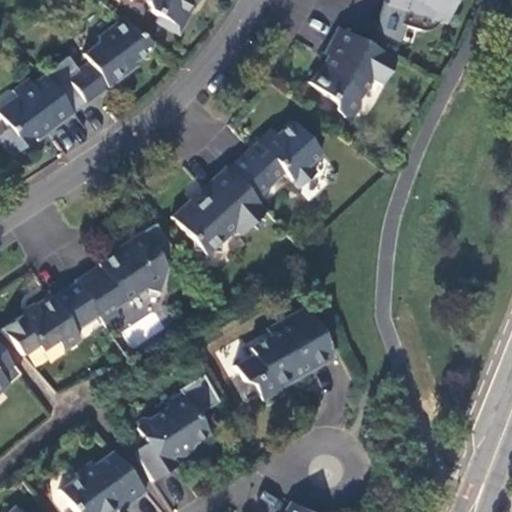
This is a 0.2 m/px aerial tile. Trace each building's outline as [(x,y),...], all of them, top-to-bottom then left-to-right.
[(144,0),(149,2),(148,4),(150,13),(160,19),(157,25),(175,34),(183,32),(191,17),(186,14),(193,0),(144,0)] [(390,0),(388,6),(406,12),(402,26),(424,33),(426,33),(427,33),(430,33),(434,31),(436,30),(438,28),(440,25),(441,23),(447,25),(454,3),(460,5),(461,0),(390,0)] [(153,46),(123,21),(100,38),(99,45),(84,56),(90,64),(68,80),(88,107),(129,75),(126,71),(152,53),(153,46)] [(397,62),(340,30),(325,57),(332,61),(325,73),(319,75),(310,85),(335,105),(336,113),(345,121),(353,120),(361,110),(360,101),(363,98),(371,82),(382,88),(397,62)] [(39,143),(74,116),(45,78),(33,87),(29,81),(14,93),(18,98),(0,111),(0,117),(10,131),(0,138),(0,141),(13,158),(25,149),(24,147),(35,139),(39,143)] [(250,153),(229,172),(256,202),(285,176),(299,191),(316,176),(310,168),(322,157),(293,124),(277,138),(272,133),(258,146),(265,153),(258,161),(250,153)] [(238,235),(265,211),(256,202),(229,172),(226,168),(198,194),(202,198),(194,205),(189,199),(170,216),(192,241),(192,250),(218,252),(219,242),(233,229),(238,235)] [(96,270),(75,283),(76,285),(98,318),(106,331),(107,330),(101,322),(115,313),(117,301),(127,304),(133,299),(135,292),(137,290),(161,295),(167,271),(143,235),(122,248),(125,253),(117,259),(115,256),(98,267),(99,268),(96,270)] [(23,317),(0,332),(23,358),(37,348),(41,354),(57,343),(63,354),(80,343),(74,334),(98,318),(76,285),(52,300),(50,297),(35,308),(36,310),(23,318),(23,317)] [(299,322),(311,316),(306,306),(284,320),(288,327),(298,321),(299,322)] [(334,357),(311,316),(299,322),(298,321),(288,327),(284,320),(283,319),(266,328),(271,336),(248,348),(252,354),(232,367),(241,381),(252,385),(262,401),(281,391),(277,384),(286,379),(289,383),(334,357)] [(0,394),(19,377),(0,351),(0,394)] [(145,444),(133,452),(152,483),(177,467),(172,459),(179,455),(178,453),(186,447),(189,448),(213,433),(200,413),(195,416),(181,395),(168,403),(164,411),(149,421),(143,419),(137,423),(135,429),(145,444)] [(121,511),(146,494),(111,452),(92,466),(89,463),(74,475),(77,478),(59,492),(73,511),(106,511),(112,507),(116,511),(121,511)]
